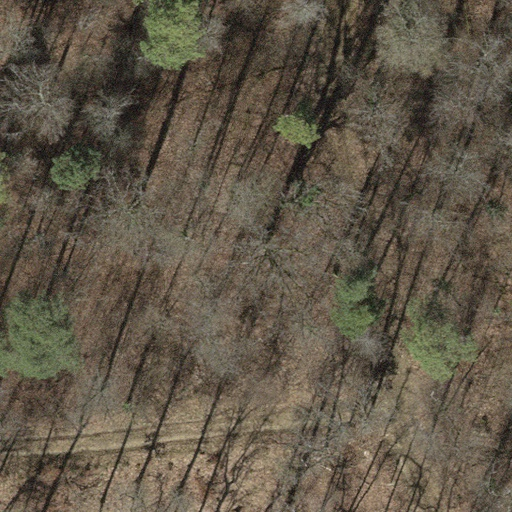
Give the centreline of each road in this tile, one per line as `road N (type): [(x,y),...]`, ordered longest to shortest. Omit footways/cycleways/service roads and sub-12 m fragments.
road 1 (track): [(511,353),(399,400),(99,437),(0,431)]
road 2 (track): [(446,511),(399,400)]
